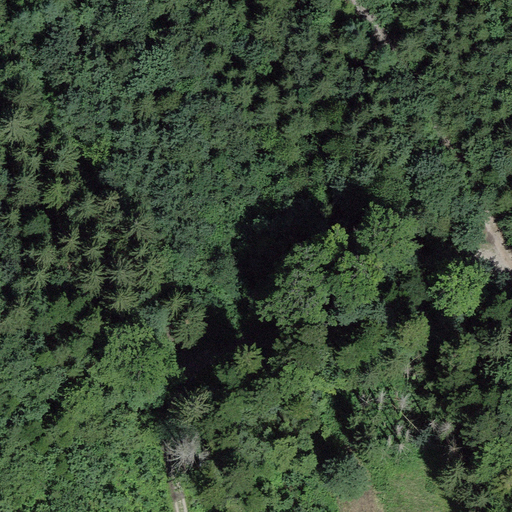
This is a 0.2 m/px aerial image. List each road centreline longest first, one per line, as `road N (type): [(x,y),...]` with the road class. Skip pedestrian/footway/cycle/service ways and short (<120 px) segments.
road 1 (track): [(511,257),(441,253),(308,306),(215,359)]
road 2 (track): [(511,250),(357,0)]
road 3 (track): [(215,359),(208,381),(214,511)]
